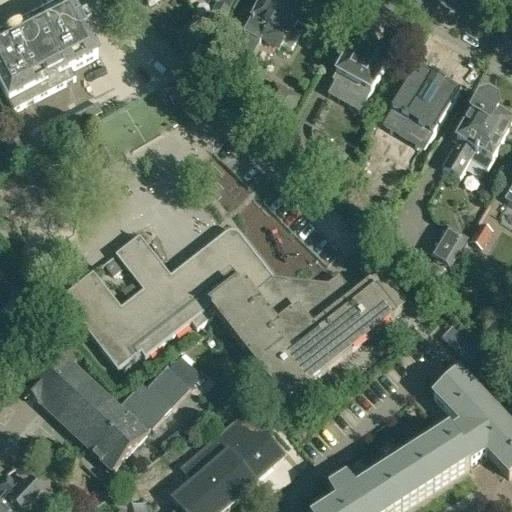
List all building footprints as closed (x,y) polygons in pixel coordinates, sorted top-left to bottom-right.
[(142,0),(148,10),(164,1),(163,0),(142,0)] [(306,9),(290,0),(253,0),(253,1),(260,5),(242,37),(260,47),(261,44),(278,53),(281,49),(292,54),(299,40),(291,36),(297,25),(305,29),(312,16),(304,12),(306,9)] [(229,14),(217,7),(203,32),(215,39),(229,14)] [(6,42),(0,44),(0,89),(9,106),(98,60),(71,8),(21,34),(20,33),(5,41),(6,42)] [(199,30),(188,42),(180,52),(195,66),(204,57),(210,49),(199,30)] [(352,104),(363,110),(370,97),(371,98),(390,62),(389,61),(394,53),(393,50),(382,44),(379,45),(375,54),(374,53),(375,52),(373,44),(363,39),(355,41),(332,84),(332,85),(329,91),(343,98),(350,86),(355,89),(351,95),(356,97),(352,104)] [(435,75),(431,81),(431,82),(417,73),(382,131),(424,156),(459,99),(445,90),(445,89),(449,84),(435,75)] [(274,83),(258,112),(287,128),(303,99),(274,83)] [(442,175),(457,184),(461,182),(471,165),(486,174),(490,167),(491,167),(504,147),(511,152),(511,151),(511,132),(511,133),(511,132),(511,130),(497,122),(497,120),(495,111),(487,106),(477,108),(455,147),(457,148),(442,175)] [(28,143),(33,152),(102,116),(98,107),(28,143)] [(29,161),(17,137),(5,143),(17,167),(29,161)] [(306,171),(334,186),(348,159),(321,144),(306,171)] [(502,220),(511,226),(511,189),(504,203),(510,206),(502,220)] [(481,253),(492,235),(479,228),(469,245),(481,253)] [(452,271),(467,245),(468,243),(446,229),(429,258),(452,271)] [(144,363),(191,327),(197,334),(212,322),(210,319),(214,316),(285,407),(394,322),(393,320),(404,311),(400,306),(400,307),(387,291),(387,290),(384,285),(379,288),(377,286),(370,291),(369,290),(354,301),(338,281),(328,289),(273,283),(239,240),(238,239),(237,238),(235,237),(234,237),(232,236),(230,236),(229,237),(227,237),(226,238),(170,282),(139,242),(115,261),(143,296),(120,314),(93,278),(62,302),(61,301),(60,303),(117,376),(140,358),(144,363)] [(109,272),(117,283),(126,276),(118,265),(109,272)] [(66,347),(21,394),(39,411),(40,409),(50,418),(48,419),(50,421),(51,419),(60,428),(59,429),(61,431),(62,430),(71,438),(70,440),(72,441),(73,440),(82,449),(81,450),(82,451),(84,450),(93,459),(92,460),(93,462),(95,460),(112,477),(147,440),(145,438),(150,433),(152,434),(190,393),(167,372),(147,394),(141,389),(118,414),(108,403),(109,402),(107,401),(106,402),(97,393),(98,392),(96,390),(95,392),(86,383),(87,382),(86,380),(84,381),(73,370),(81,362),(66,347)] [(432,401),(459,430),(446,439),(436,429),(346,487),(346,486),(329,497),(336,510),(332,511),(406,511),(470,471),(469,470),(486,459),(508,482),(511,478),(511,435),(495,417),(490,421),(482,413),(487,408),(457,377),(432,401)] [(511,399),(511,381),(502,391),(511,399)] [(192,487),(171,505),(177,511),(229,511),(256,489),(254,487),(276,468),(283,462),(284,462),(246,418),(181,474),(192,487)] [(10,506),(9,506),(15,511),(27,511),(42,496),(30,484),(21,493),(6,479),(0,485),(0,496),(3,500),(10,506)] [(15,511),(9,506),(10,506),(3,500),(0,503),(0,511),(15,511)]
